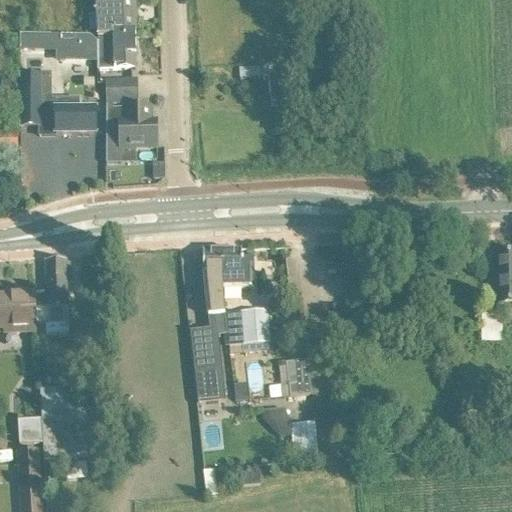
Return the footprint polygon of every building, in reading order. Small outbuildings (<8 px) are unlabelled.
[(96,0),(98,38),(113,39),(122,38),(122,34),(135,33),(134,0),(96,0)] [(135,56),(135,33),(122,34),(122,38),(113,39),(98,38),(99,38),(99,43),(98,43),(98,67),(99,72),(132,71),(131,57),(135,56)] [(17,76),(1,76),(1,89),(17,89),(17,76)] [(50,78),(20,78),(20,129),(39,129),(39,137),(95,137),(95,111),(78,111),(78,102),(50,102),(50,78)] [(137,81),(106,82),(107,106),(138,104),(137,81)] [(118,122),(119,153),(158,151),(157,120),(152,120),(151,108),(123,109),(124,122),(118,122)] [(0,137),(0,152),(17,151),(17,137),(0,137)] [(164,181),(163,165),(152,165),(153,181),(164,181)] [(210,330),(190,332),(198,404),(205,403),(224,400),(219,357),(218,336),(222,336),(227,335),(226,314),(223,314),(223,290),(222,290),(221,251),(203,251),(203,271),(203,276),(204,276),(204,297),(207,318),(209,318),(210,330)] [(241,251),(221,251),(222,290),(223,290),(251,289),(251,275),(254,275),(254,258),(241,258),(241,251)] [(511,254),(497,255),(497,275),(498,305),(511,304),(511,254)] [(45,262),(46,282),(47,309),(48,309),(50,339),(71,338),(71,344),(71,354),(87,353),(87,343),(85,322),(69,323),(66,261),(45,262)] [(16,297),(0,297),(0,329),(4,329),(4,334),(35,332),(33,292),(16,292),(16,297)] [(303,308),(281,310),(282,325),(304,323),(303,308)] [(242,313),(226,314),(227,335),(228,346),(231,346),(232,355),(269,353),(269,344),(270,344),(268,312),(242,313)] [(482,343),(502,343),(502,316),(482,316),(482,343)] [(308,361),(286,363),(290,399),(312,396),(308,361)] [(88,387),(40,391),(41,423),(46,422),(87,420),(88,387)] [(291,430),(284,411),(262,413),(263,422),(278,439),(292,438),(291,430)] [(41,434),(41,423),(41,420),(18,422),(19,435),(41,434)] [(87,459),(87,420),(46,422),(48,462),(87,459)] [(314,423),(291,426),(291,430),(292,438),(296,465),(306,464),(319,462),(314,423)] [(43,511),(39,451),(17,452),(20,511),(43,511)] [(68,485),(77,485),(77,481),(88,480),(87,462),(66,464),(68,485)] [(214,471),(204,472),(207,498),(207,500),(208,499),(217,498),(214,471)] [(259,484),(259,472),(240,473),(241,485),(259,484)] [(50,511),(84,511),(84,507),(77,508),(77,497),(50,498),(50,511)]
